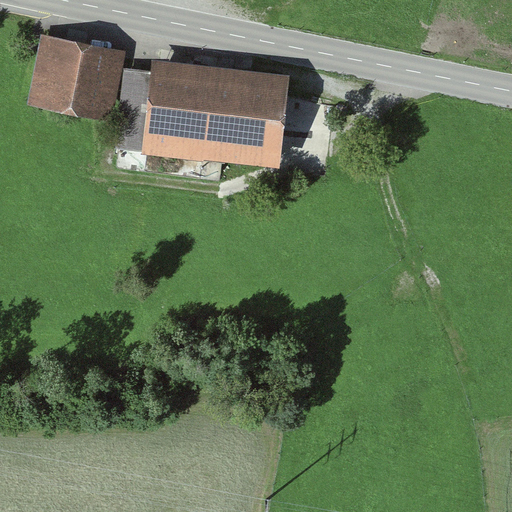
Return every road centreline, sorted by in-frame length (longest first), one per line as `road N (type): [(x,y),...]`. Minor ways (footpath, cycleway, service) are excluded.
road 1 (secondary): [(511,93),(55,0)]
road 2 (track): [(428,274),(409,254),(385,189),(383,66)]
